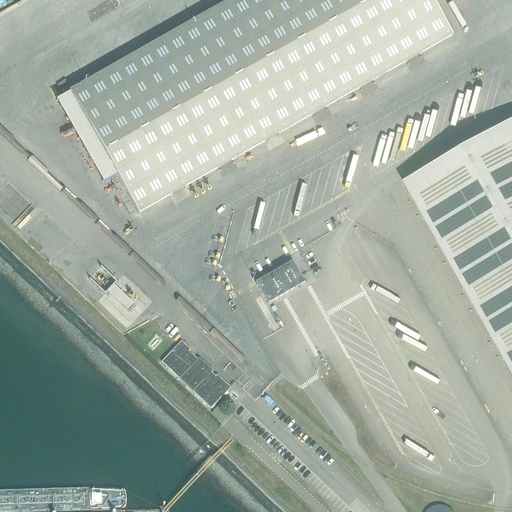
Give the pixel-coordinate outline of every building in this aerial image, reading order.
[(431,0),(230,0),(69,91),(138,213),(452,36),(431,0)] [(511,122),(404,184),(511,375),(511,122)] [(302,277),(300,275),(299,272),(292,261),(260,279),(255,283),(256,285),(258,287),(267,304),(275,299),(278,298),(305,282),(302,277)] [(114,279),(108,286),(129,304),(135,297),(114,279)] [(181,341),(175,347),(161,362),(210,409),(230,388),(217,375),(215,377),(211,372),(212,371),(199,358),(197,360),(189,351),(190,350),(181,341)] [(218,406),(211,413),(222,423),(229,415),(218,406)]
